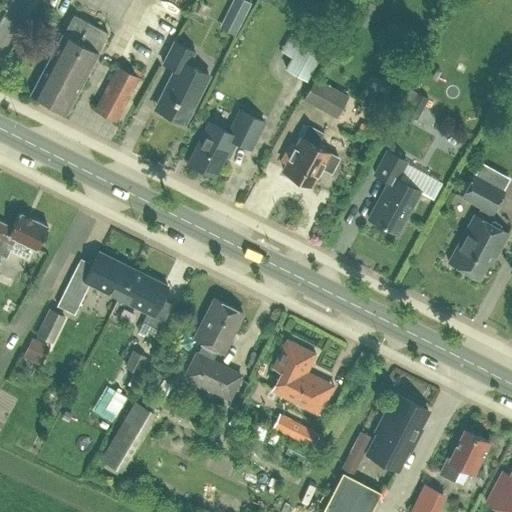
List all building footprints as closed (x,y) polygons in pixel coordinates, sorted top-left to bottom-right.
[(235,35),(251,3),(245,0),(235,0),(222,28),(235,35)] [(365,27),(377,5),(367,0),(358,0),(349,19),(365,27)] [(97,52),(107,32),(73,14),(62,33),(57,42),(53,40),(47,51),(51,53),(30,93),(53,105),(51,107),(61,112),(62,110),(65,112),(97,52)] [(284,68),(307,80),(323,51),(300,38),(284,68)] [(183,122),(208,74),(187,63),(194,50),(173,40),(162,63),(174,69),(161,94),(165,96),(158,109),(183,122)] [(130,73),(116,66),(94,108),(115,120),(138,77),(137,77),(140,72),(133,68),(130,73)] [(336,118),(348,95),(314,77),(302,99),(336,118)] [(427,98),(416,92),(404,115),(416,120),(427,98)] [(249,148),(263,121),(239,109),(228,131),(208,121),(187,162),(214,175),(225,155),(227,156),(235,141),(249,148)] [(316,144),(323,133),(306,124),(300,136),(300,135),(295,145),(290,142),(281,159),(285,162),(282,168),(310,184),(320,167),(330,172),(338,157),(328,152),(329,151),(316,144)] [(396,233),(419,191),(396,178),(405,161),(386,150),(374,173),(388,181),(368,217),(396,233)] [(491,212),(503,191),(473,174),(461,196),(480,206),(475,215),(473,214),(448,261),(478,278),(493,250),(497,252),(507,232),(485,220),(489,211),(491,212)] [(37,248),(47,226),(18,212),(10,227),(0,222),(0,253),(5,256),(15,237),(37,248)] [(118,297),(132,267),(98,250),(91,264),(80,258),(56,304),(73,313),(88,282),(118,297)] [(132,267),(118,297),(147,311),(137,330),(154,338),(171,304),(160,298),(167,285),(132,267)] [(222,352),(242,312),(213,298),(193,337),(202,342),(197,352),(196,352),(184,375),(229,397),(240,374),(211,360),(217,349),(222,352)] [(51,340),(63,316),(50,309),(37,333),(51,340)] [(45,344),(31,337),(21,356),(35,363),(45,344)] [(318,413),(323,404),(333,384),(318,377),(306,371),(315,353),(286,338),(278,354),(283,357),(277,369),(280,370),(271,389),(318,413)] [(132,350),(124,367),(140,375),(149,357),(132,350)] [(126,397),(115,390),(105,408),(116,414),(126,397)] [(427,409),(397,394),(389,408),(387,407),(374,432),(376,433),(366,452),(365,453),(396,469),(397,468),(396,468),(406,448),(407,448),(412,439),(414,440),(420,428),(418,427),(427,409)] [(123,470),(157,413),(134,400),(100,459),(123,470)] [(312,448),(319,433),(279,414),(272,427),(312,448)] [(475,471),(490,441),(466,429),(452,458),(448,456),(440,472),(455,479),(462,464),(475,471)] [(371,436),(359,430),(341,467),(352,473),(371,436)] [(316,447),(307,464),(315,468),(324,451),(316,447)] [(506,511),(511,511),(511,471),(511,474),(503,470),(486,502),(506,511)] [(369,511),(380,491),(342,471),(320,511),(369,511)] [(414,504),(429,511),(433,511),(443,493),(424,484),(414,504)]
